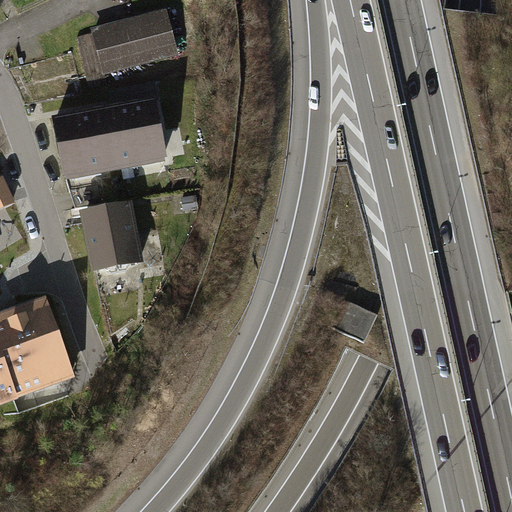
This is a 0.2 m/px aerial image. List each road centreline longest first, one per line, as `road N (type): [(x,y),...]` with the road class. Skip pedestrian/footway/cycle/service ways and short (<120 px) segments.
road 1 (motorway): [(317,0),(317,162),(283,301),(221,426),(155,511)]
road 2 (motorway): [(278,511),(336,421),(392,307),(445,140),(471,0)]
road 3 (motorway): [(351,0),(465,511)]
road 4 (motorway): [(511,497),(402,0)]
road 5 (residential): [(0,86),(89,360)]
